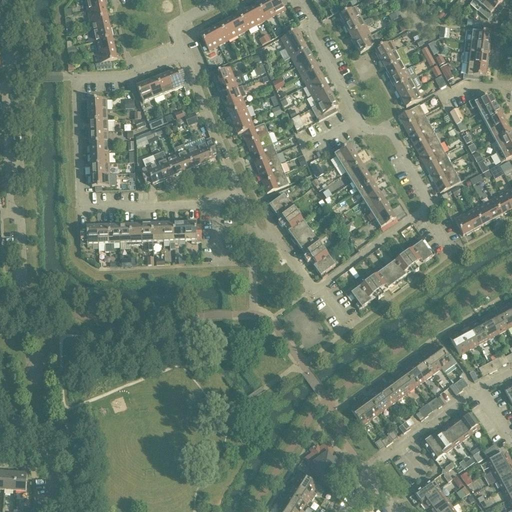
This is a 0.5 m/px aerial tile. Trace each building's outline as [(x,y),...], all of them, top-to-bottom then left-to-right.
[(87,12),(106,8),(105,1),(103,1),(103,0),(82,0),(83,2),(85,1),(87,12)] [(276,17),(266,0),(260,3),(260,4),(258,6),(266,22),(276,17)] [(266,0),(276,17),(286,11),(284,8),(289,6),(285,0),(266,0)] [(474,0),(474,1),(470,5),(478,12),(489,0),(474,0)] [(489,0),(478,12),(488,21),(492,16),(491,15),(503,2),(500,0),(489,0)] [(391,2),(382,7),(385,13),(393,9),(393,8),(395,7),(393,3),(392,4),(391,2)] [(255,6),(248,10),(257,27),(266,22),(258,6),(255,7),(255,6)] [(432,6),(428,11),(427,12),(428,12),(432,15),(436,10),(432,6)] [(106,8),(87,12),(90,23),(107,19),(107,16),(108,16),(106,8)] [(332,17),(338,14),(338,13),(336,8),(329,12),(332,17)] [(344,27),(361,18),(356,8),(340,17),(341,20),(340,20),(344,27)] [(257,27),(248,10),(241,14),(241,15),(239,16),(247,32),(257,27)] [(247,32),(239,16),(236,17),(236,16),(229,20),(238,37),(247,32)] [(450,16),(446,21),(452,25),(456,20),(450,16)] [(361,18),(344,27),(347,34),(348,34),(350,36),(366,28),(371,25),(369,21),(364,23),(361,18)] [(107,19),(90,23),(92,34),(111,30),(109,22),(108,22),(107,19)] [(222,25),(220,26),(228,42),(238,37),(229,20),(222,24),(222,25)] [(398,25),(402,33),(408,30),(404,22),(398,25)] [(228,42),(220,26),(217,28),(217,27),(210,30),(219,47),(228,42)] [(371,37),(366,28),(350,36),(351,39),(350,39),(354,47),(371,37)] [(113,37),(111,30),(92,34),(95,44),(112,40),(112,37),(113,37)] [(219,47),(210,30),(203,34),(203,35),(200,37),(206,47),(208,51),(209,53),(219,47)] [(286,50),(303,41),(299,34),(298,35),(296,32),(281,41),(286,50)] [(491,35),(473,33),(467,32),(465,43),(490,47),(491,38),(490,38),(491,35)] [(417,34),(411,37),(414,43),(420,40),(417,34)] [(376,47),(371,37),(354,47),(357,53),(359,53),(360,56),(376,47)] [(112,40),(95,44),(97,55),(116,51),(114,43),(113,43),(112,40)] [(419,49),(424,46),(421,40),(416,43),(419,49)] [(303,41),(286,50),(291,60),(307,51),(306,49),(307,48),(303,41)] [(380,62),(397,53),(391,43),(375,51),(377,54),(376,55),(380,62)] [(465,43),(464,54),(488,57),(488,54),(490,54),(490,47),(465,43)] [(437,47),(431,50),(434,55),(440,52),(437,47)] [(67,50),(69,57),(77,55),(76,48),(67,50)] [(426,61),(432,58),(427,49),(421,52),(426,61)] [(402,50),(397,53),(380,62),(383,69),(384,68),(386,71),(407,60),(402,50)] [(97,55),(99,65),(95,66),(97,72),(112,71),(110,63),(117,62),(116,58),(117,58),(116,51),(97,55)] [(307,51),(291,60),(296,69),(313,60),(309,53),(308,54),(307,51)] [(462,65),(469,65),(488,68),(489,60),(488,60),(488,57),(464,54),(462,65)] [(252,58),(255,64),(260,61),(258,55),(252,58)] [(435,60),(439,67),(445,64),(441,57),(435,60)] [(432,58),(426,61),(430,69),(435,66),(432,58)] [(313,60),(296,69),(301,79),(317,70),(316,68),(317,67),(313,60)] [(407,60),(386,71),(387,73),(386,74),(390,81),(407,72),(404,67),(409,64),(407,60)] [(449,65),(446,67),(440,69),(448,82),(454,79),(449,70),(451,69),(449,65)] [(469,65),(467,76),(464,76),(463,80),(478,82),(478,78),(485,79),(486,75),(487,75),(488,68),(469,65)] [(263,67),(255,70),(258,78),(266,75),(263,67)] [(431,71),(436,79),(441,76),(437,68),(431,71)] [(216,86),(234,79),(230,69),(213,76),(214,79),(213,79),(216,86)] [(276,79),(272,69),(267,71),(271,81),(276,79)] [(412,69),(407,72),(390,81),(393,88),(394,87),(396,90),(417,79),(412,69)] [(319,73),(317,70),(301,79),(306,88),(323,79),(320,73),(319,73)] [(186,81),(182,83),(177,71),(174,72),(174,71),(167,74),(174,92),(184,88),(186,94),(191,93),(186,81)] [(174,92),(167,74),(159,77),(159,78),(157,79),(164,96),(174,92)] [(441,78),(435,81),(440,90),(446,87),(441,78)] [(154,79),(146,82),(154,100),(164,96),(157,79),(154,80),(154,79)] [(238,89),(234,79),(216,86),(219,94),(220,93),(221,96),(238,89)] [(272,84),(276,92),(284,87),(280,79),(272,84)] [(327,86),(323,79),(306,88),(311,98),(327,89),(326,87),(327,86)] [(417,79),(396,90),(397,92),(396,93),(400,100),(417,91),(422,88),(417,79)] [(154,100),(146,82),(139,85),(139,86),(136,88),(143,104),(154,100)] [(242,88),(238,89),(221,96),(222,99),(221,99),(224,106),(242,99),(246,98),(242,88)] [(327,89),(311,98),(316,107),(316,108),(333,98),(330,92),(329,92),(327,89)] [(422,101),(417,91),(400,100),(403,107),(404,106),(406,109),(422,101)] [(477,108),(480,114),(497,105),(493,98),(492,98),(490,95),(487,97),(485,94),(469,103),(472,110),(477,108)] [(274,98),(270,99),(274,108),(278,106),(274,98)] [(316,108),(312,110),(319,123),(338,113),(336,110),(338,109),(336,106),(337,105),(333,98),(316,108)] [(246,109),(242,99),(224,106),(227,114),(228,113),(229,116),(246,109)] [(88,112),(107,112),(107,101),(89,101),(89,105),(88,105),(88,112)] [(497,105),(480,114),(485,123),(501,115),(499,112),(501,112),(497,105)] [(403,128),(424,117),(419,107),(398,118),(403,128)] [(279,108),(272,111),(275,118),(282,115),(279,108)] [(250,119),(246,109),(229,116),(230,119),(229,119),(232,126),(250,119)] [(463,123),(464,122),(457,110),(450,114),(457,127),(463,123)] [(294,111),(288,113),(292,120),(297,117),(294,111)] [(108,122),(107,112),(88,112),(88,120),(89,120),(90,123),(108,122)] [(179,121),(184,119),(182,112),(174,115),(176,121),(178,120),(179,121)] [(184,119),(186,123),(188,128),(198,124),(195,114),(184,119)] [(502,117),(501,115),(485,123),(490,133),(507,124),(503,117),(502,117)] [(291,121),(296,131),(304,127),(298,117),(291,121)] [(424,117),(403,128),(409,137),(429,126),(424,117)] [(254,129),(250,119),(232,126),(235,134),(236,134),(238,137),(243,135),(254,129)] [(137,130),(146,126),(144,121),(141,122),(141,121),(135,124),(137,130)] [(114,122),(108,122),(90,123),(90,126),(88,126),(89,134),(108,133),(115,133),(114,122)] [(463,123),(457,127),(460,133),(464,131),(464,132),(465,133),(467,131),(467,130),(466,128),(463,123)] [(173,124),(165,128),(167,133),(175,130),(173,124)] [(511,131),(507,124),(490,133),(495,143),(511,134),(510,131),(511,131)] [(264,125),(254,129),(243,135),(247,144),(268,136),(264,125)] [(435,136),(429,126),(409,137),(414,147),(435,136)] [(164,128),(156,132),(158,137),(159,136),(166,133),(164,128)] [(145,135),(147,142),(157,138),(154,131),(145,135)] [(108,133),(89,134),(89,142),(90,142),(90,144),(108,144),(108,133)] [(511,135),(511,134),(495,143),(500,152),(511,145),(511,135)] [(147,142),(145,135),(136,139),(136,146),(147,142)] [(272,146),(268,136),(247,144),(251,155),(272,146)] [(440,145),(435,136),(414,147),(419,156),(440,145)] [(472,142),(468,136),(463,139),(466,145),(472,142)] [(273,143),(275,149),(297,144),(295,137),(273,143)] [(197,148),(196,149),(204,167),(208,165),(211,164),(210,162),(214,161),(213,159),(212,158),(217,157),(210,140),(205,142),(206,145),(197,148)] [(108,144),(90,144),(90,148),(89,148),(89,155),(109,155),(108,144)] [(440,145),(419,156),(424,166),(445,155),(440,145)] [(468,148),(471,155),(477,152),(473,145),(468,148)] [(511,145),(500,152),(496,155),(501,164),(506,162),(511,158),(511,145)] [(186,153),(183,146),(173,151),(176,157),(183,175),(191,172),(190,171),(193,170),(186,153)] [(276,156),(272,146),(251,155),(255,165),(276,156)] [(340,165),(357,155),(353,148),(352,149),(350,146),(334,156),(340,165)] [(196,149),(186,153),(193,170),(196,168),(196,170),(204,167),(196,149)] [(164,153),(154,157),(164,183),(171,180),(170,179),(173,178),(167,161),(164,153)] [(483,161),(479,153),(473,156),(477,164),(483,161)] [(109,155),(89,155),(90,164),(91,163),(91,166),(109,166),(109,155)] [(357,155),(340,165),(346,175),(361,165),(360,162),(361,162),(357,155)] [(445,155),(424,166),(429,176),(450,164),(445,155)] [(281,166),(276,156),(255,165),(259,175),(281,166)] [(146,169),(140,172),(145,184),(151,181),(153,186),(156,185),(156,186),(164,183),(154,157),(143,162),(146,169)] [(183,175),(176,157),(167,161),(173,178),(176,177),(176,178),(183,175)] [(300,168),(306,166),(303,158),(297,160),(300,168)] [(484,174),(489,171),(484,161),(477,165),(482,175),(484,174)] [(455,174),(450,164),(429,176),(434,185),(455,174)] [(318,178),(323,175),(318,165),(312,168),(318,178)] [(363,167),(361,165),(346,175),(352,184),(368,173),(364,167),(363,167)] [(91,169),(90,169),(90,177),(109,176),(109,166),(91,166),(91,169)] [(285,176),(281,166),(259,175),(263,185),(285,176)] [(492,177),(501,172),(498,167),(489,171),(491,176),(492,177)] [(372,180),(368,173),(352,184),(358,193),(373,183),(371,181),(372,180)] [(455,174),(434,185),(440,195),(460,184),(455,174)] [(109,176),(90,177),(90,185),(91,185),(92,188),(95,188),(95,193),(102,193),(101,188),(110,188),(117,188),(116,176),(109,176)] [(289,186),(285,176),(263,185),(267,195),(289,186)] [(375,186),(373,183),(358,193),(363,202),(380,192),(376,185),(375,186)] [(451,192),(454,197),(462,193),(459,188),(451,192)] [(511,191),(511,190),(502,195),(511,212),(511,211),(511,191)] [(380,192),(363,202),(369,211),(384,202),(383,199),(384,198),(380,192)] [(447,194),(441,197),(444,202),(449,200),(447,194)] [(502,195),(492,200),(501,216),(503,215),(504,216),(511,212),(502,195)] [(295,242),(309,231),(284,196),(274,203),(272,200),(267,204),(276,216),(279,214),(283,220),(280,222),(295,242)] [(501,216),(492,200),(483,205),(492,222),(499,219),(498,218),(501,216)] [(386,204),(384,202),(369,211),(375,220),(391,210),(387,203),(386,204)] [(492,222),(483,205),(473,211),(482,227),(484,225),(485,226),(492,222)] [(391,210),(375,220),(381,230),(396,220),(394,217),(395,217),(391,210)] [(473,211),(464,216),(473,233),(480,229),(479,228),(482,227),(473,211)] [(473,233),(464,216),(454,221),(462,237),(465,235),(466,236),(473,233)] [(176,225),(174,225),(175,246),(179,245),(179,243),(185,242),(185,223),(176,223),(176,225)] [(192,223),(185,223),(185,242),(191,242),(191,244),(201,244),(201,227),(196,227),(196,224),(192,224),(192,223)] [(155,225),(152,226),(153,246),(157,246),(157,244),(164,243),(163,224),(155,224),(155,225)] [(170,224),(163,224),(164,243),(170,243),(170,251),(175,251),(175,246),(174,225),(171,225),(170,224)] [(131,247),(130,227),(127,227),(127,225),(120,226),(120,245),(120,250),(131,250),(131,247)] [(133,226),(130,227),(131,247),(142,247),(142,244),(141,225),(133,225),(133,226)] [(153,246),(152,226),(149,226),(149,225),(141,225),(142,244),(148,244),(148,252),(153,252),(153,246)] [(109,254),(108,227),(105,228),(105,226),(98,227),(98,246),(105,246),(105,254),(109,254)] [(120,245),(120,226),(111,226),(111,227),(108,227),(109,254),(114,254),(114,245),(120,245)] [(90,228),(86,229),(80,229),(81,246),(87,246),(87,249),(92,249),(92,246),(98,246),(98,227),(90,227),(90,228)] [(309,231),(295,242),(309,262),(312,260),(316,266),(313,268),(322,280),(327,276),(325,274),(335,267),(309,231)] [(397,284),(417,269),(415,266),(421,262),(423,265),(435,256),(431,251),(429,253),(422,243),(386,269),(397,284)] [(156,267),(165,267),(164,258),(156,258),(156,267)] [(386,269),(351,295),(358,305),(356,307),(359,312),(372,303),(369,300),(375,296),(377,299),(383,295),(388,291),(397,284),(386,269)] [(351,270),(348,272),(354,280),(357,278),(351,270)] [(511,328),(511,317),(506,306),(499,310),(500,313),(498,314),(507,331),(511,328)] [(494,313),(487,317),(498,336),(507,331),(498,314),(496,315),(494,313)] [(481,323),(479,324),(488,341),(498,336),(487,317),(480,321),(481,323)] [(488,341),(479,324),(477,326),(475,323),(468,327),(478,346),(488,341)] [(462,333),(460,335),(469,352),(478,346),(468,327),(461,331),(462,333)] [(469,352),(460,335),(457,336),(456,333),(448,337),(459,357),(469,352)] [(450,356),(447,359),(439,348),(437,350),(435,347),(429,352),(442,370),(444,373),(456,365),(450,356)] [(423,359),(421,361),(433,376),(442,370),(429,352),(421,357),(423,359)] [(417,360),(411,365),(424,382),(433,376),(421,361),(419,362),(417,360)] [(489,366),(493,373),(497,371),(493,364),(489,366)] [(424,382),(411,365),(404,370),(406,372),(404,373),(415,389),(424,382)] [(493,373),(489,366),(485,368),(489,375),(493,373)] [(478,381),(473,372),(469,375),(474,384),(478,381)] [(400,373),(393,378),(406,395),(415,389),(404,373),(402,375),(400,373)] [(388,385),(386,386),(397,402),(406,395),(393,378),(387,382),(388,385)] [(455,389),(459,394),(462,392),(462,391),(463,391),(458,384),(454,387),(455,389)] [(397,402),(386,386),(384,388),(382,385),(376,390),(389,408),(397,402)] [(389,408),(376,390),(369,395),(371,398),(369,399),(380,415),(389,408)] [(365,398),(358,403),(371,421),(380,415),(369,399),(367,401),(365,398)] [(433,401),(438,409),(439,410),(442,407),(436,399),(433,401)] [(371,421),(358,403),(352,408),(353,410),(351,412),(362,428),(371,421)] [(420,413),(423,418),(425,420),(428,417),(423,410),(421,412),(420,410),(419,411),(420,413)] [(459,421),(471,436),(480,430),(467,412),(460,417),(461,419),(459,421)] [(471,436),(459,421),(457,422),(455,420),(449,425),(462,443),(471,436)] [(402,425),(407,432),(410,429),(405,423),(402,425)] [(407,432),(402,425),(398,428),(403,434),(407,432)] [(444,432),(442,434),(453,449),(462,443),(449,425),(442,430),(444,432)] [(392,432),(388,435),(392,441),(396,438),(392,432)] [(453,449),(442,434),(440,435),(438,433),(432,438),(438,446),(445,455),(453,449)] [(438,446),(432,438),(422,444),(429,453),(438,446)] [(382,442),(380,440),(374,444),(379,451),(385,447),(382,442)] [(336,457),(336,456),(327,443),(319,449),(317,446),(310,451),(312,454),(305,460),(323,485),(345,468),(340,461),(340,460),(338,457),(336,457)] [(438,446),(429,453),(435,462),(445,455),(438,446)] [(499,452),(495,446),(483,454),(487,459),(499,452)] [(492,473),(511,462),(507,455),(504,457),(503,454),(486,463),(492,473)] [(482,462),(477,455),(473,458),(478,464),(482,462)] [(465,465),(468,469),(474,464),(472,460),(465,465)] [(468,469),(465,465),(463,462),(459,465),(464,472),(468,469)] [(511,464),(511,462),(492,473),(497,482),(511,474),(511,464)] [(451,464),(446,469),(445,472),(449,473),(454,468),(451,464)] [(466,473),(460,477),(467,487),(472,483),(466,473)] [(5,474),(4,491),(14,492),(16,475),(5,474)] [(511,474),(497,482),(502,492),(511,486),(511,474)] [(27,475),(16,475),(14,492),(26,493),(27,475)] [(448,475),(444,475),(444,478),(448,484),(452,481),(448,475)] [(297,478),(293,485),(311,497),(314,499),(317,495),(313,493),(317,487),(301,477),(300,479),(297,478)] [(432,481),(423,488),(430,497),(439,490),(432,481)] [(291,493),(289,496),(305,506),(309,500),(312,502),(314,499),(314,498),(293,485),(288,492),(291,493)] [(511,486),(502,492),(507,502),(511,498),(511,486)] [(430,497),(423,488),(414,494),(421,503),(430,497)] [(469,496),(464,489),(461,491),(466,498),(469,496)] [(439,490),(430,497),(421,503),(426,510),(428,508),(430,510),(445,499),(439,490)] [(285,496),(281,503),(294,511),(302,511),(305,506),(289,496),(288,498),(285,496)] [(445,499),(430,510),(431,511),(445,511),(452,508),(445,499)] [(294,511),(281,503),(277,510),(279,511),(294,511)]
